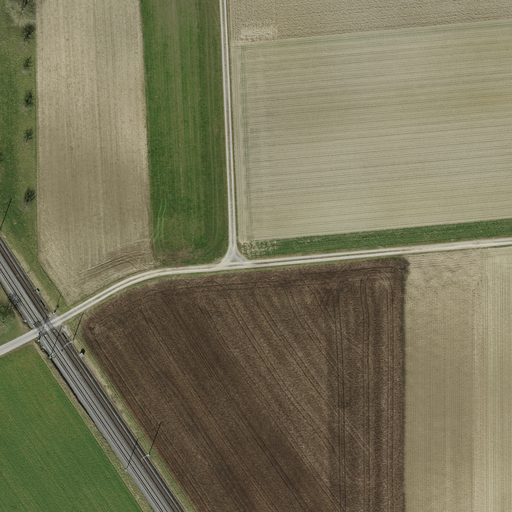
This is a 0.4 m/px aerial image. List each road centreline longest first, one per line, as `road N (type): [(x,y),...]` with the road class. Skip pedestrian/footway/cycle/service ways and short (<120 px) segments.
road 1 (track): [(234,265),(511,240)]
road 2 (track): [(234,265),(222,0)]
road 3 (track): [(0,349),(145,275),(234,265)]
